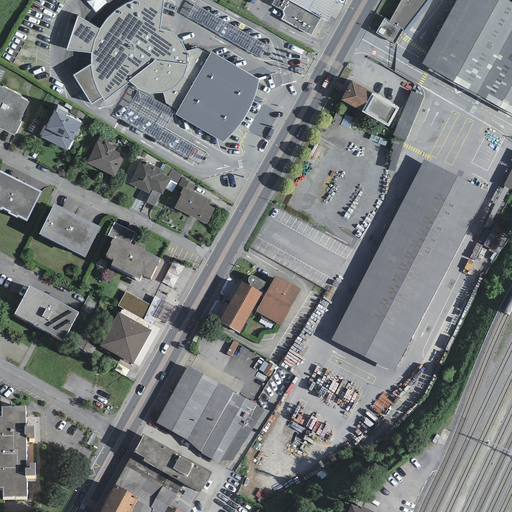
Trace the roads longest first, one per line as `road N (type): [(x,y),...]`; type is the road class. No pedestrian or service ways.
road 1 (primary): [(365,0),(79,511)]
road 2 (unknown): [(283,452),(272,439),(274,424),(325,342)]
